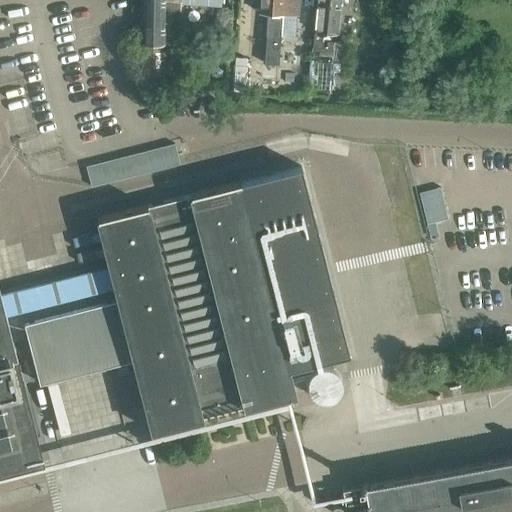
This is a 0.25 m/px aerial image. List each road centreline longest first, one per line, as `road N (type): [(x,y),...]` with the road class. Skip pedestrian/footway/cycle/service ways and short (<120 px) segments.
road 1 (unknown): [(27,511),(380,435),(350,183),(345,160),(329,149),(282,144),(61,205),(18,199),(0,177)]
road 2 (unknown): [(511,134),(459,120),(136,121)]
road 3 (unknown): [(136,121),(82,137),(55,120),(27,0)]
road 4 (unknown): [(511,314),(464,321),(453,313),(445,275),(511,254)]
road 5 (unknown): [(136,121),(89,0)]
